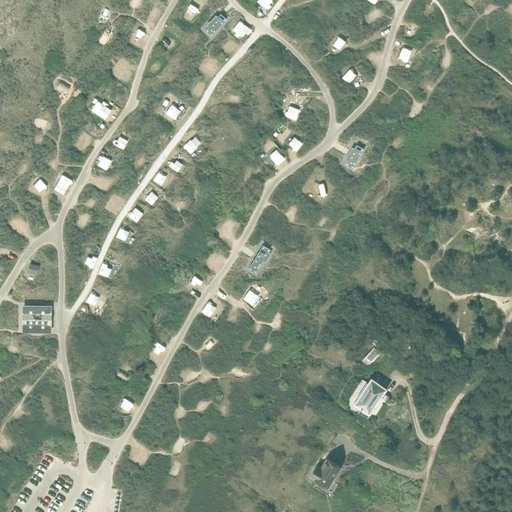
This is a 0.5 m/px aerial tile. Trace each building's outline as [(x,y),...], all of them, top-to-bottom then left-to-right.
[(224,9),(209,26),(215,31),(230,14),(224,9)] [(357,146),(345,165),(352,169),(364,150),(357,146)] [(263,245),(248,269),(255,273),(269,250),(263,245)] [(28,273),(36,275),(38,266),(30,264),(28,273)] [(49,314),(49,308),(38,308),(38,310),(35,310),(35,307),(24,307),(24,314),(22,314),(22,324),(24,324),(24,330),(34,331),(34,328),(38,328),(38,331),(48,331),(48,324),(51,325),(51,314),(49,314)] [(370,385),(367,383),(357,397),(359,398),(353,406),(359,410),(360,408),(364,411),(365,411),(375,417),(388,397),(382,393),(385,388),(373,380),(370,385)] [(318,467),(312,477),(315,479),(315,480),(328,488),(341,467),(327,459),(321,469),(318,467)]
